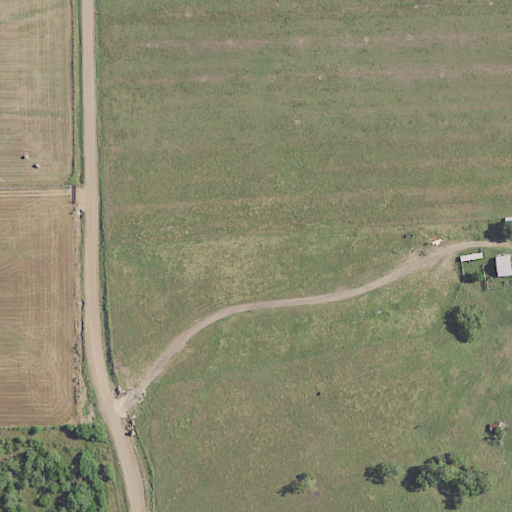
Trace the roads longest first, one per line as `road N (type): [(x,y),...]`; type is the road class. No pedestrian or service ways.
road 1 (residential): [(139,511),(97,326),(90,0)]
road 2 (residential): [(117,420),(195,363),(483,268),(511,272)]
